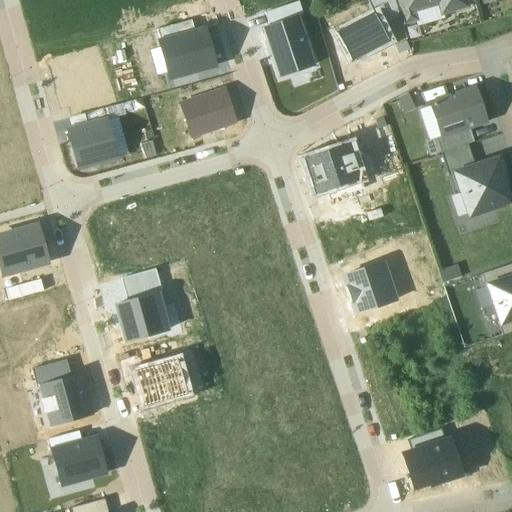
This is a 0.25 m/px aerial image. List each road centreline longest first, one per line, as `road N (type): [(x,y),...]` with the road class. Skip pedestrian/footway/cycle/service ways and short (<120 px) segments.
road 1 (residential): [(269,145),(390,511)]
road 2 (residential): [(59,202),(145,511)]
road 3 (residential): [(269,145),(413,72),(488,53)]
road 4 (residential): [(59,202),(269,145)]
road 5 (residential): [(3,0),(59,202)]
road 6 (residential): [(221,0),(269,145)]
